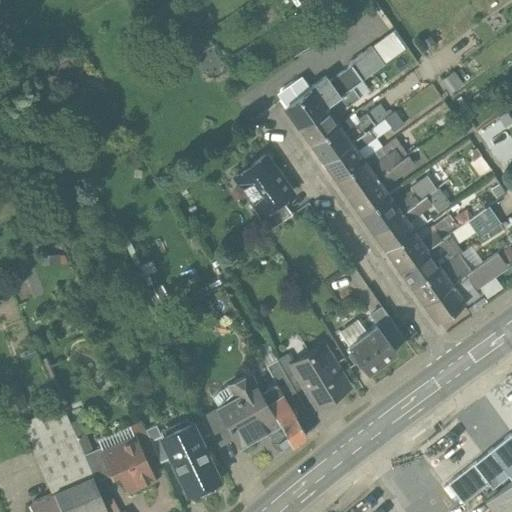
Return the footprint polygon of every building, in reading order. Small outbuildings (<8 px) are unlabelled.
[(351,65),(362,80),(383,65),(370,47),(349,62),(351,65)] [(312,87),(285,107),(298,125),(352,87),(362,80),(351,65),(327,81),(313,88),(312,87)] [(352,87),(298,125),(310,143),(338,124),(332,116),(359,97),(352,87)] [(394,111),(384,118),(391,127),(401,120),(394,111)] [(338,124),(310,143),(323,161),(351,141),(345,134),(338,124)] [(345,134),(351,141),(364,132),(359,125),(345,134)] [(351,141),(323,161),(336,179),(363,159),(357,150),(375,137),(369,129),(364,132),(351,141)] [(395,151),(401,159),(407,155),(402,147),(395,151)] [(363,159),(336,179),(348,197),(401,159),(395,151),(394,150),(369,168),(363,159)] [(290,192),(264,154),(234,176),(260,213),(260,214),(281,199),(290,192)] [(401,159),(348,197),(361,215),(388,195),(382,187),(414,164),(407,155),(401,159)] [(408,193),(410,196),(415,203),(426,196),(435,189),(428,179),(408,193)] [(388,195),(361,215),(373,232),(415,203),(410,196),(396,205),(388,195)] [(415,203),(421,212),(432,204),(426,196),(415,203)] [(260,213),(256,216),(266,232),(291,214),(281,199),(260,214),(260,213)] [(415,203),(373,232),(386,250),(414,231),(407,221),(421,212),(415,203)] [(450,232),(457,243),(474,231),(467,221),(450,232)] [(414,231),(386,250),(399,268),(426,249),(421,241),(414,231)] [(426,249),(399,268),(411,286),(439,266),(432,256),(445,247),(447,250),(457,243),(450,232),(440,239),(426,249)] [(421,241),(426,249),(440,239),(435,232),(421,241)] [(439,266),(411,286),(424,304),(451,284),(446,277),(439,266)] [(446,277),(451,284),(466,275),(461,267),(446,277)] [(466,275),(451,284),(457,292),(471,282),(466,275)] [(451,284),(424,304),(437,322),(464,303),(457,292),(451,284)] [(376,327),(390,347),(403,337),(382,308),(369,317),(376,327)] [(376,327),(349,346),(367,372),(394,353),(390,347),(376,327)] [(293,364),(292,364),(306,386),(317,405),(346,387),(321,346),(293,364)] [(275,384),(283,398),(306,386),(292,364),(293,364),(286,354),(265,366),(275,384)] [(249,372),(226,385),(236,402),(218,411),(233,438),(237,446),(278,424),(260,392),(249,372)] [(260,392),(278,424),(291,448),(305,436),(283,398),(275,384),(260,392)] [(202,419),(210,435),(216,448),(233,438),(218,411),(217,410),(202,419)] [(190,422),(199,440),(210,435),(202,419),(199,413),(188,418),(190,422)] [(199,440),(190,422),(161,435),(171,458),(188,493),(198,488),(200,492),(213,486),(211,482),(217,479),(199,440)] [(171,458),(161,435),(156,425),(145,430),(160,463),(171,458)] [(511,480),(511,433),(489,451),(508,475),(511,480)] [(102,451),(101,452),(111,475),(119,471),(126,488),(150,477),(133,438),(102,451)] [(101,452),(102,451),(100,447),(82,455),(85,460),(101,452)] [(489,451),(448,483),(463,503),(490,484),(492,487),(508,475),(489,451)] [(94,482),(111,475),(101,452),(85,460),(86,464),(92,477),(94,482)] [(53,494),(92,477),(86,464),(46,483),(52,495),(53,494)] [(511,511),(511,480),(508,475),(492,487),(496,493),(486,501),(493,511),(511,511)] [(92,477),(53,494),(61,511),(89,511),(104,505),(94,482),(92,477)] [(61,511),(53,494),(52,495),(41,500),(46,511),(61,511)]
